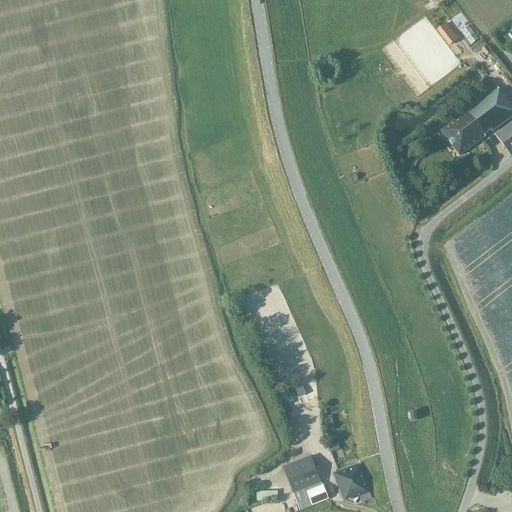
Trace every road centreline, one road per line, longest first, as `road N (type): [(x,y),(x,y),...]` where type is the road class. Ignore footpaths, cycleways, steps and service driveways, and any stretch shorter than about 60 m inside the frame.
road 1 (tertiary): [(398,511),(364,351),(284,149),(256,0)]
road 2 (unclassified): [(462,511),(481,449),(479,392),(421,247),(431,225),(511,162)]
